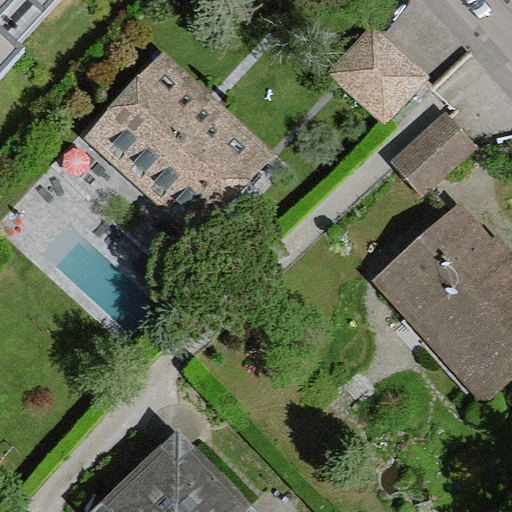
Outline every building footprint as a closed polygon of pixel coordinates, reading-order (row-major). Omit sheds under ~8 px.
[(0,0),(0,19),(17,0),(27,0),(40,12),(51,0),(0,0)] [(0,69),(21,46),(0,27),(0,69)] [(375,31),(334,76),(384,123),(426,78),(375,31)] [(262,164),(160,70),(99,137),(201,230),(262,164)] [(446,122),(399,164),(425,193),(472,151),(446,122)] [(511,273),(461,216),(384,282),(415,317),(427,307),(481,366),(510,340),(511,342),(511,273)] [(165,458),(108,511),(246,511),(197,458),(165,458)]
